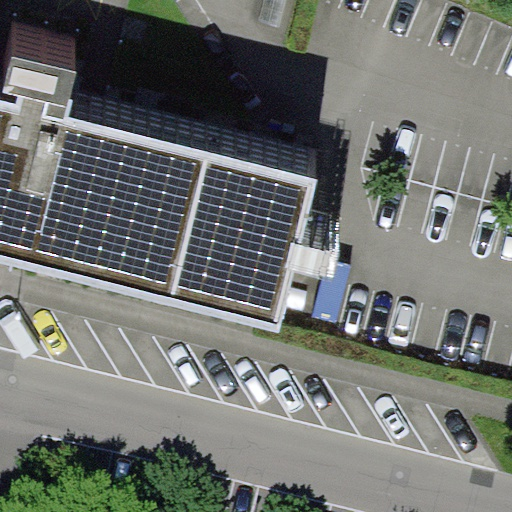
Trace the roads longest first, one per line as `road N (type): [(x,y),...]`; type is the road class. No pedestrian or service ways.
road 1 (residential): [(0,391),(511,511)]
road 2 (unknown): [(293,87),(330,136),(357,225),(374,249),(511,289)]
road 3 (unknown): [(293,87),(392,72),(511,100)]
